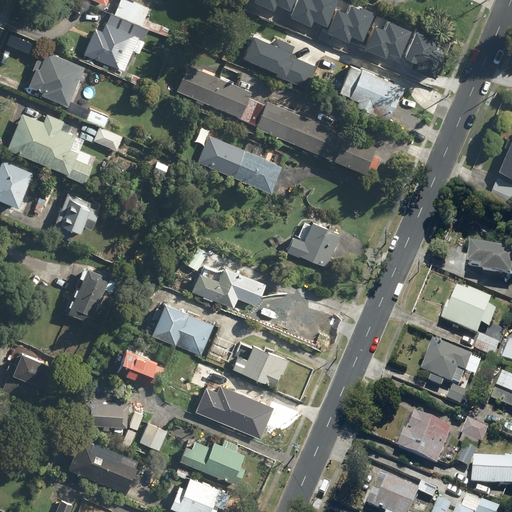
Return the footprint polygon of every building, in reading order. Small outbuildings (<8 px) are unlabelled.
[(104,28),(97,25),(85,52),(126,69),(128,63),(130,64),(136,48),(141,50),(150,27),(143,24),(151,6),(137,0),(120,0),(115,12),(111,11),(104,28)] [(290,11),(294,0),(255,0),(255,2),(274,10),(276,6),(290,11)] [(326,27),(337,0),(298,0),(291,18),(311,26),(313,21),(326,27)] [(363,44),(374,16),(352,7),(348,17),(337,12),(327,35),(347,43),(349,38),(363,44)] [(401,61),(412,33),(390,24),(386,34),(375,29),(366,52),(386,60),(387,55),(401,61)] [(275,41),(255,32),(243,60),(308,87),(317,64),(293,54),(295,50),(294,49),(296,45),(277,37),(275,41)] [(439,41),(417,33),(406,60),(419,65),(418,70),(437,78),(446,55),(435,50),(439,41)] [(87,64),(49,48),(44,60),(39,58),(34,68),(36,69),(30,85),(43,90),(42,92),(70,104),(87,64)] [(363,66),(353,62),(339,95),(391,117),(401,93),(403,94),(407,83),(364,65),(363,66)] [(253,90),(189,63),(177,89),(242,117),(253,90)] [(146,77),(132,72),(127,84),(141,90),(146,77)] [(267,100),(257,126),(367,170),(378,144),(267,100)] [(45,120),(23,111),(8,147),(66,170),(65,172),(87,181),(94,163),(77,156),(80,150),(72,146),(78,133),(63,127),(66,119),(48,111),(45,120)] [(124,135),(101,125),(95,140),(118,149),(124,135)] [(284,163),(210,134),(199,160),(273,189),(284,163)] [(511,147),(501,172),(511,176),(511,147)] [(171,163),(158,157),(153,166),(166,173),(171,163)] [(35,171),(5,158),(0,169),(0,197),(20,206),(35,171)] [(511,208),(511,185),(497,179),(489,199),(511,209),(511,208)] [(94,200),(69,191),(57,221),(82,231),(85,223),(94,226),(101,208),(92,204),(94,200)] [(305,239),(295,235),(289,249),(328,266),(343,231),(314,219),(305,239)] [(508,249),(475,243),(471,266),(488,269),(487,273),(511,278),(511,246),(509,246),(508,249)] [(199,248),(188,266),(197,272),(208,254),(199,248)] [(112,274),(90,265),(89,266),(86,264),(82,274),(85,275),(81,287),(79,286),(75,293),(77,294),(70,312),(92,321),(107,286),(114,289),(118,279),(111,276),(112,274)] [(219,281),(201,273),(192,292),(205,297),(204,300),(212,303),(214,301),(234,310),(238,299),(257,307),(267,285),(226,267),(219,281)] [(34,272),(24,287),(42,298),(52,282),(34,272)] [(470,289),(458,284),(451,300),(449,299),(442,315),(478,331),(483,320),(490,324),(497,306),(490,303),(493,296),(471,287),(470,289)] [(191,314),(167,303),(153,336),(202,357),(215,327),(190,316),(191,314)] [(499,341),(479,333),(474,346),(493,355),(499,341)] [(433,338),(421,368),(430,372),(427,378),(441,384),(443,377),(452,381),(452,379),(459,382),(464,369),(466,370),(472,354),(433,338)] [(511,338),(509,338),(501,356),(511,360),(511,338)] [(249,357),(240,354),(234,367),(276,385),(282,372),(284,373),(291,357),(256,342),(249,357)] [(159,360),(128,347),(118,373),(149,385),(150,381),(158,384),(166,366),(158,363),(159,360)] [(53,361),(25,349),(23,353),(18,354),(15,362),(11,360),(7,370),(11,371),(3,390),(25,399),(28,391),(38,396),(53,361)] [(226,372),(200,361),(191,383),(208,389),(211,381),(220,385),(226,372)] [(511,376),(504,373),(493,400),(511,408),(511,376)] [(466,389),(452,383),(447,397),(461,402),(466,389)] [(226,393),(219,391),(208,415),(253,434),(261,416),(263,416),(269,401),(230,384),(226,393)] [(92,402),(85,402),(83,426),(104,428),(104,432),(110,432),(110,428),(128,430),(130,402),(117,401),(117,404),(104,403),(104,399),(92,399),(92,402)] [(454,430),(417,414),(411,428),(409,427),(408,431),(406,431),(399,448),(439,465),(454,430)] [(506,456),(475,454),(478,448),(482,440),(483,441),(489,426),(468,417),(462,432),(464,432),(460,440),(467,442),(457,459),(469,465),(474,455),(472,480),(511,483),(511,455),(506,455),(506,456)] [(167,432),(148,425),(140,443),(159,451),(167,432)] [(82,439),(69,470),(126,494),(132,478),(134,479),(138,468),(137,468),(139,462),(82,439)] [(212,450),(195,442),(192,450),(186,448),(180,462),(238,487),(245,469),(239,466),(244,455),(233,451),(236,445),(225,440),(222,446),(215,443),(212,450)] [(417,488),(380,472),(374,487),(368,484),(359,505),(375,511),(409,511),(419,490),(433,496),(437,486),(420,480),(417,488)] [(187,489),(180,487),(171,509),(177,511),(217,511),(219,507),(224,509),(231,494),(192,477),(187,489)] [(447,511),(452,502),(439,497),(432,511),(447,511)] [(474,511),(456,504),(452,511),(497,511),(499,507),(480,499),(474,511)] [(70,511),(72,506),(61,501),(56,511),(70,511)]
